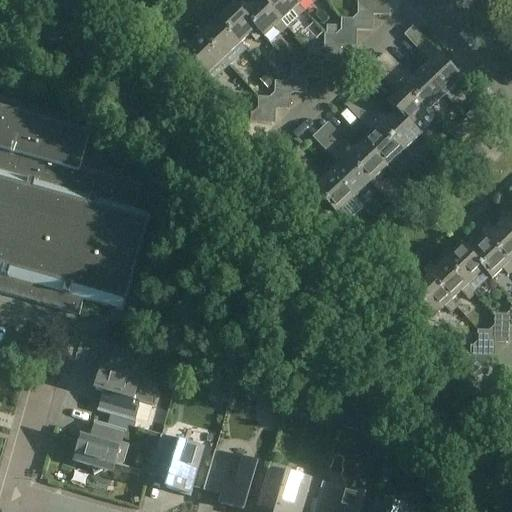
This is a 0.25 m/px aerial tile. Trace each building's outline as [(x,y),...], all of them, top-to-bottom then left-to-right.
[(243,2),(237,8),(237,9),(262,35),(264,38),(275,28),(280,34),(287,28),(282,22),(281,22),(260,0),(254,0),(248,7),(243,2)] [(260,0),(281,22),(291,13),(297,19),(304,12),(298,6),(298,7),(298,6),(291,0),(260,0)] [(369,5),(369,14),(375,14),(391,15),(391,6),(385,0),(353,0),(359,5),(369,5)] [(146,13),(150,5),(147,3),(142,2),(139,4),(136,8),(138,10),(146,13)] [(237,8),(233,4),(223,14),(219,9),(211,16),(216,20),(216,21),(217,20),(240,45),(250,35),(255,41),(262,35),(237,9),(237,8)] [(369,5),(359,5),(358,5),(358,16),(369,16),(369,14),(369,5)] [(216,21),(216,20),(206,29),(202,25),(195,31),(199,36),(200,36),(223,60),(233,51),(239,57),(246,50),(240,45),(217,20),(216,21)] [(353,20),(341,20),(341,31),(353,31),(353,20)] [(327,26),(327,35),(336,35),(336,26),(327,26)] [(417,50),(425,43),(412,28),(404,36),(417,50)] [(327,35),(325,35),(324,46),(336,47),(336,35),(327,35)] [(200,36),(199,36),(190,45),(185,40),(178,47),(206,77),(217,66),(222,72),(229,66),(224,60),(223,61),(223,60),(200,36)] [(425,43),(417,50),(430,63),(421,71),(445,96),(461,81),(425,43)] [(319,51),(308,51),(308,62),(319,62),(319,51)] [(303,67),(291,67),(291,78),(303,78),(303,67)] [(399,67),(392,74),(428,112),(445,96),(421,71),(411,80),(399,67)] [(392,74),(384,81),(397,94),(387,103),(396,111),(396,112),(397,111),(412,128),(413,128),(418,133),(434,118),(428,112),(392,74)] [(273,83),(267,75),(261,81),(268,88),(273,83)] [(286,83),(275,83),(274,93),(286,94),(286,83)] [(274,109),(269,109),(269,98),(258,98),(258,109),(252,115),(252,125),(274,124),(274,109)] [(374,107),(367,114),(404,152),(421,136),(418,133),(413,128),(412,128),(397,111),(396,112),(396,111),(387,120),(374,107)] [(0,293),(33,302),(79,316),(84,301),(123,312),(150,215),(135,210),(141,186),(82,168),(91,135),(0,108),(0,293)] [(404,152),(367,114),(359,121),(372,134),(363,142),(387,167),(404,152)] [(341,138),(334,145),(370,183),(387,167),(363,142),(353,151),(341,138)] [(334,145),(326,152),(339,165),(330,173),(354,199),(370,183),(334,145)] [(308,169),(300,177),(337,215),(354,199),(330,173),(320,183),(308,169)] [(511,213),(509,217),(504,212),(497,219),(502,223),(502,224),(502,223),(511,233),(511,213)] [(502,224),(502,223),(492,232),(488,228),(481,234),(485,239),(485,240),(486,239),(509,264),(511,260),(511,233),(502,223),(502,224)] [(471,243),(464,250),(490,276),(489,277),(491,280),(502,270),(508,276),(511,271),(511,266),(510,264),(509,264),(486,239),(485,240),(485,239),(476,248),(471,243)] [(464,250),(461,246),(451,255),(447,250),(439,257),(444,262),(468,286),(478,277),(483,283),(489,277),(490,276),(464,250)] [(444,262),(434,270),(430,266),(423,272),(427,277),(427,278),(428,277),(451,302),(461,292),(467,298),(473,292),(468,286),(468,287),(468,286),(444,262)] [(427,278),(427,277),(418,286),(413,281),(406,288),(434,318),(444,308),(450,314),(457,307),(452,302),(451,302),(428,277),(427,278)] [(506,326),(506,316),(494,316),(494,326),(506,326)] [(490,342),(490,331),(478,331),(477,342),(490,342)] [(108,421),(127,427),(129,422),(135,424),(136,422),(134,422),(139,405),(155,409),(155,408),(152,407),(152,402),(152,397),(150,393),(147,388),(143,385),(139,383),(141,376),(125,371),(131,352),(114,348),(107,370),(101,368),(95,391),(105,394),(103,400),(102,399),(99,411),(97,411),(97,413),(109,417),(108,421)] [(269,396),(265,407),(282,412),(285,401),(269,396)] [(341,427),(353,431),(357,416),(345,413),(341,427)] [(127,427),(108,421),(106,427),(94,423),(93,425),(94,425),(91,437),(92,438),(90,443),(80,440),(74,463),(92,468),(95,474),(93,476),(94,477),(103,472),(112,474),(124,434),(125,434),(127,427)] [(145,432),(140,445),(157,450),(161,436),(145,432)] [(160,437),(149,477),(151,477),(151,476),(163,480),(164,479),(169,480),(166,490),(189,497),(202,451),(162,439),(163,438),(160,437)] [(214,453),(203,493),(205,493),(205,492),(217,495),(217,494),(222,496),(219,506),(240,511),(242,511),(256,467),(226,458),(225,459),(226,459),(225,464),(213,461),(215,455),(216,455),(216,454),(214,453)] [(268,469),(256,508),(258,509),(259,508),(271,511),(271,510),(276,511),(301,511),(310,482),(279,474),(279,475),(280,475),(278,480),(267,477),(269,470),(270,471),(270,470),(268,469)] [(322,485),(313,511),(359,511),(364,498),(333,489),(333,491),(334,491),(332,496),(321,493),(322,486),(323,487),(324,485),(322,485)] [(375,501),(371,511),(409,511),(387,505),(387,506),(387,507),(386,511),(374,509),(376,502),(377,502),(377,501),(375,501)]
